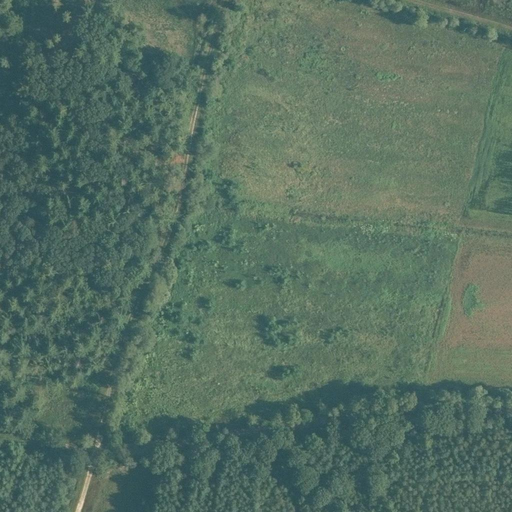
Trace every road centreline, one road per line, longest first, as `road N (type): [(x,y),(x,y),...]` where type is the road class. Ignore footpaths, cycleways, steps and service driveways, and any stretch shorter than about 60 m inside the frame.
road 1 (track): [(226,0),(168,239),(137,287),(93,449)]
road 2 (track): [(93,449),(416,407),(511,407)]
